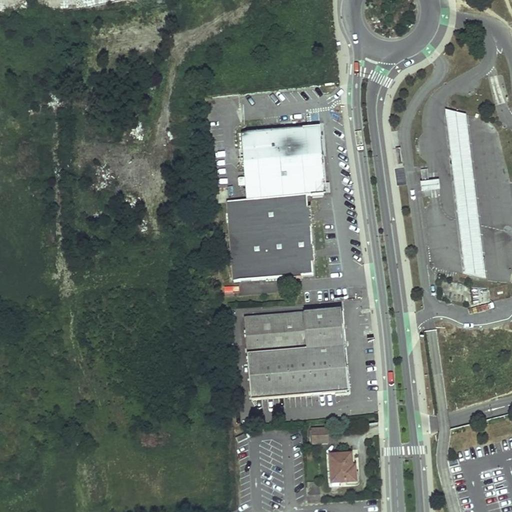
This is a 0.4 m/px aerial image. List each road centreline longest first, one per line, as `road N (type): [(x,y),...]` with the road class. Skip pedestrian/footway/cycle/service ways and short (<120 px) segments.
road 1 (tertiary): [(363,37),(356,113),(386,322),(398,511)]
road 2 (tertiary): [(420,511),(372,101),(395,49)]
road 3 (unknown): [(247,0),(174,50),(175,98),(155,198)]
